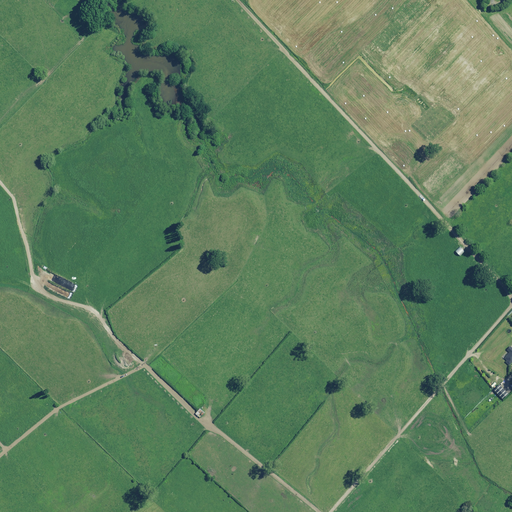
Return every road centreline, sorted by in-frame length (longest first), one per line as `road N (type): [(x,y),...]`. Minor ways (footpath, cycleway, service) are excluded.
road 1 (track): [(323,511),(111,333),(95,307),(30,274),(19,227)]
road 2 (track): [(240,0),(511,291)]
road 3 (track): [(511,308),(329,511)]
road 4 (track): [(147,365),(58,407),(0,454)]
